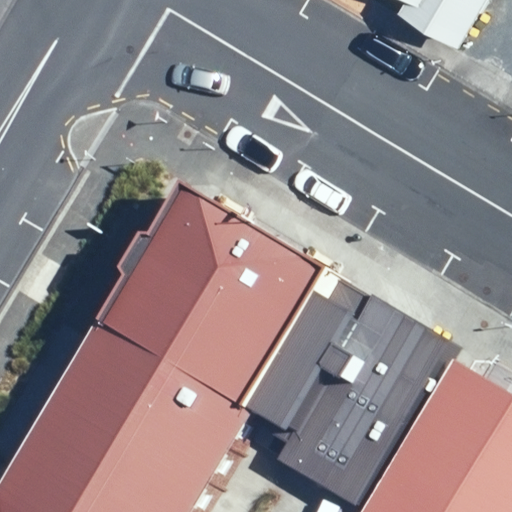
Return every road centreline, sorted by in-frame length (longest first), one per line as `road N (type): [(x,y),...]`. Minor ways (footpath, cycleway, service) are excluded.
road 1 (residential): [(143,0),(511,218)]
road 2 (residential): [(0,142),(84,0)]
